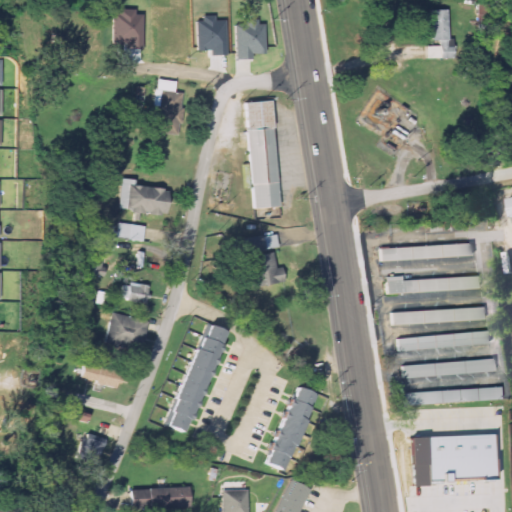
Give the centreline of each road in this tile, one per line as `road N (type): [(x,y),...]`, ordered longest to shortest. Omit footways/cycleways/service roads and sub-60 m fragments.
road 1 (residential): [(92,511),(169,323),(219,102),(240,85),(308,77)]
road 2 (secondary): [(380,511),(295,0)]
road 3 (residential): [(329,204),(511,173)]
